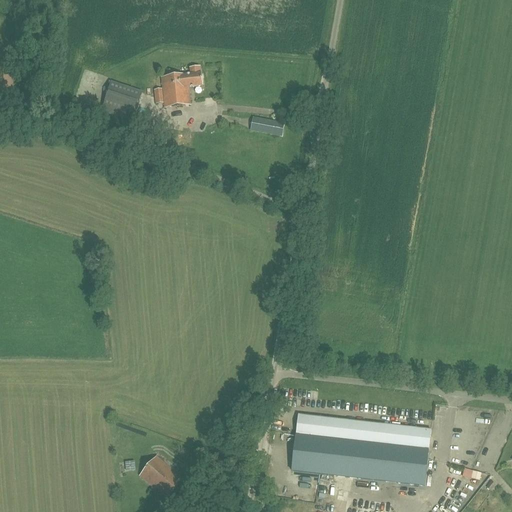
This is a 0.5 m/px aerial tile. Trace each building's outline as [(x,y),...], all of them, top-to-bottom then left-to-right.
[(188,76),(162,78),(163,89),(154,90),(156,104),(164,103),(165,108),(191,106),(189,88),(203,87),(201,75),(200,75),(199,66),(190,67),(191,76),(188,76)] [(142,93),(112,83),(102,110),(133,121),(142,93)] [(253,118),(251,131),(282,137),(285,124),(253,118)] [(337,497),(338,490),(349,492),(353,466),(424,478),(429,451),(431,431),(298,416),(296,439),(288,482),(319,487),(317,493),(337,497)] [(157,457),(140,477),(155,490),(156,488),(167,498),(181,481),(170,472),(172,470),(157,457)] [(134,462),(125,462),(126,471),(135,470),(134,462)] [(463,468),(461,476),(479,481),(481,473),(463,468)] [(486,479),(483,487),(491,491),(495,483),(486,479)] [(480,503),(486,492),(479,488),(473,499),(480,503)]
